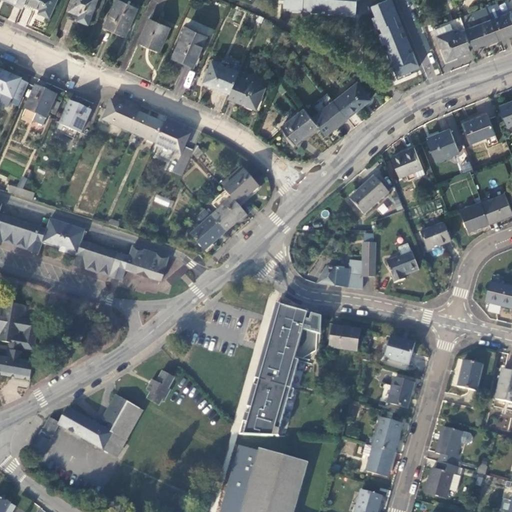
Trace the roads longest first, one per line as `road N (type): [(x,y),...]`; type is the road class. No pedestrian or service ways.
road 1 (unclassified): [(307,196),(233,134),(0,38)]
road 2 (residential): [(0,198),(170,252),(210,283)]
road 3 (residential): [(452,323),(310,295),(256,246)]
road 4 (residential): [(399,511),(452,323)]
road 5 (tertiary): [(442,94),(399,112),(307,196)]
road 6 (tertiary): [(136,344),(2,421)]
road 7 (residential): [(126,305),(0,267)]
